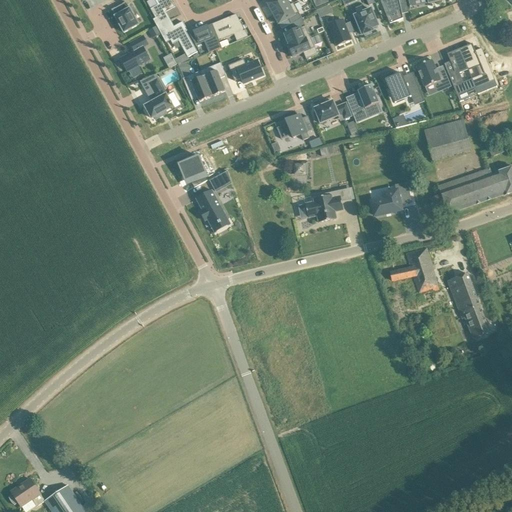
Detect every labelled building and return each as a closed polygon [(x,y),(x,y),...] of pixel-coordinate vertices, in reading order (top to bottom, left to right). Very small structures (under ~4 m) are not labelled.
[(170,0),(154,0),(158,5),(151,9),(156,19),(153,20),(157,27),(169,20),(165,13),(172,9),(170,5),(173,3),(170,0)] [(286,0),(276,0),(267,5),(273,15),(294,3),(289,5),(286,0)] [(384,0),(381,1),(390,23),(403,18),(400,4),(406,3),(405,0),(384,0)] [(127,3),(112,11),(116,17),(124,33),(139,25),(127,3)] [(294,3),(273,15),(278,25),(299,13),(294,3)] [(323,9),(317,11),(320,18),(326,16),(323,9)] [(371,9),(355,16),(363,35),(365,34),(365,36),(372,34),(371,32),(373,31),(372,29),(378,26),(371,9)] [(236,15),(212,25),(215,32),(219,41),(245,31),(236,15)] [(169,20),(157,27),(166,43),(171,41),(173,45),(179,41),(188,58),(197,52),(186,31),(188,31),(183,22),(173,28),(169,20)] [(343,20),(329,26),(337,46),(351,40),(343,20)] [(212,25),(190,34),(195,45),(204,41),(209,53),(222,48),(220,43),(219,41),(215,32),(212,25)] [(160,34),(156,27),(149,31),(153,38),(160,34)] [(288,46),(311,37),(310,37),(306,27),(284,35),(289,46),(288,46)] [(148,45),(143,36),(130,44),(134,52),(121,59),(128,72),(150,60),(143,48),(148,45)] [(311,37),(288,46),(293,57),(304,53),(306,59),(318,54),(311,37)] [(472,44),(460,49),(468,70),(477,66),(481,76),(472,79),(476,88),(495,80),(482,49),(475,51),(472,44)] [(451,62),(444,64),(457,96),(476,88),(472,79),(464,83),(460,73),(468,70),(460,49),(448,55),(451,62)] [(171,54),(164,59),(170,69),(177,65),(171,54)] [(229,66),(235,81),(242,79),(244,84),(264,76),(258,61),(247,66),(244,60),(229,66)] [(432,61),(417,67),(425,87),(440,81),(444,90),(451,87),(445,72),(438,75),(432,61)] [(201,70),(211,96),(224,91),(218,78),(224,75),(219,62),(201,70)] [(199,102),(211,96),(201,70),(182,78),(188,90),(193,88),(199,102)] [(402,73),(385,80),(393,99),(408,93),(410,98),(411,97),(413,101),(421,97),(424,103),(424,102),(413,74),(403,78),(402,73)] [(155,75),(141,82),(153,103),(145,107),(152,119),(155,117),(156,119),(167,114),(165,111),(173,107),(172,105),(173,104),(172,102),(171,103),(155,75)] [(359,96),(347,101),(353,115),(365,110),(368,117),(382,110),(372,86),(358,92),(359,96)] [(333,102),(315,109),(321,124),(342,115),(344,120),(352,117),(347,104),(336,108),(333,102)] [(287,124),(277,128),(282,139),(292,135),(293,139),(301,135),(304,141),(310,138),(307,133),(314,130),(308,117),(299,120),(297,116),(286,121),(287,124)] [(399,117),(392,119),(396,129),(400,128),(399,126),(403,125),(399,117)] [(420,130),(428,160),(468,151),(461,120),(420,130)] [(322,145),(319,139),(314,141),(309,143),(312,149),(322,145)] [(489,150),(492,157),(511,150),(508,142),(489,150)] [(202,155),(179,166),(184,177),(188,175),(194,188),(208,182),(205,176),(211,173),(202,155)] [(448,184),(441,160),(428,165),(430,172),(420,176),(428,200),(429,199),(445,194),(442,186),(448,184)] [(309,174),(308,161),(291,162),(291,175),(294,174),(294,176),(306,175),(306,174),(309,174)] [(429,199),(436,218),(448,214),(448,215),(504,195),(505,196),(511,193),(511,167),(497,173),(498,176),(493,178),(490,169),(448,184),(442,186),(445,194),(429,199)] [(228,172),(214,179),(219,188),(231,182),(228,172)] [(385,200),(372,203),(375,216),(385,214),(385,215),(392,213),(402,211),(400,206),(412,203),(409,190),(398,193),(397,192),(384,195),(385,200)] [(228,219),(212,191),(196,200),(212,228),(228,219)] [(306,205),(309,219),(318,217),(319,223),(337,220),(335,213),(344,211),(341,197),(332,199),(331,196),(314,200),(315,203),(306,205)] [(407,254),(411,269),(391,274),(393,283),(414,277),(419,293),(434,289),(435,292),(439,290),(427,249),(407,254)] [(465,319),(474,340),(490,333),(471,284),(468,274),(448,282),(451,291),(452,291),(463,320),(465,319)] [(12,492),(17,501),(22,507),(32,500),(37,507),(45,502),(51,511),(86,511),(69,486),(46,502),(31,479),(12,492)]
